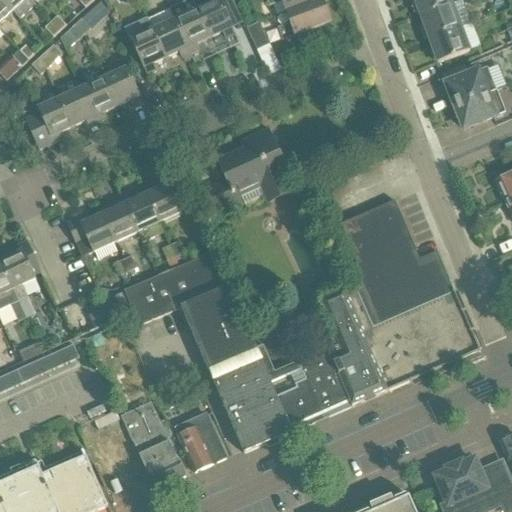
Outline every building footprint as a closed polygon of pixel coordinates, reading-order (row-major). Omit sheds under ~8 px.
[(28,1),(27,0),(0,0),(0,2),(12,16),(18,22),(34,8),(28,1)] [(91,5),(86,0),(77,0),(76,2),(85,11),(91,5)] [(217,0),(196,0),(192,2),(210,40),(223,34),(227,41),(235,37),(217,0)] [(286,13),(321,0),(266,0),(269,7),(282,2),(286,13)] [(321,0),(286,13),(290,24),(277,29),(281,41),(331,23),(321,0)] [(414,0),(421,18),(453,6),(450,0),(414,0)] [(0,2),(0,26),(12,16),(0,2)] [(192,2),(170,12),(191,56),(200,52),(197,45),(210,40),(192,2)] [(463,2),(453,6),(421,18),(430,41),(462,29),(471,25),(463,2)] [(170,12),(148,21),(165,60),(178,54),(181,60),(191,56),(170,12)] [(50,25),(59,35),(66,29),(57,19),(50,25)] [(74,29),(69,33),(78,43),(84,38),(91,31),(82,21),(74,29)] [(165,60),(148,21),(125,31),(131,44),(124,48),(133,68),(141,65),(146,77),(155,73),(152,66),(165,60)] [(246,29),(256,52),(269,46),(259,23),(246,29)] [(59,35),(50,25),(44,31),(53,41),(59,35)] [(462,29),(430,41),(438,64),(470,52),(462,29)] [(69,33),(60,41),(67,54),(78,43),(69,33)] [(29,63),(35,56),(26,47),(20,53),(29,63)] [(54,47),(37,63),(46,72),(63,57),(54,47)] [(29,63),(20,53),(13,59),(23,69),(29,63)] [(46,72),(37,63),(32,67),(41,77),(46,72)] [(126,71),(103,81),(116,111),(129,105),(132,110),(142,106),(126,71)] [(455,110),(497,93),(488,71),(479,74),(446,86),(455,110)] [(116,111),(103,81),(81,91),(97,127),(106,123),(103,117),(116,111)] [(97,127),(81,91),(59,101),(73,131),(86,125),(89,131),(97,127)] [(505,115),(497,93),(455,110),(464,132),(497,119),(505,115)] [(59,101),(37,111),(40,116),(25,123),(39,153),(53,146),(53,147),(62,143),(60,137),(73,131),(59,101)] [(271,202),(292,193),(284,174),(285,173),(267,133),(245,143),(248,150),(222,162),(230,181),(207,191),(219,218),(245,206),(240,195),(263,185),(271,202)] [(147,197),(160,225),(181,215),(180,212),(192,206),(177,174),(157,184),(161,191),(147,197)] [(501,199),(506,200),(508,204),(511,202),(511,175),(498,182),(500,187),(498,191),(501,199)] [(138,235),(151,229),(155,239),(164,235),(160,225),(147,197),(133,204),(130,196),(122,200),(138,235)] [(138,235),(122,200),(114,204),(117,210),(103,217),(116,245),(138,235)] [(362,301),(404,387),(458,363),(473,334),(438,254),(421,261),(395,202),(329,231),(355,289),(360,302),(362,301)] [(116,245),(103,217),(90,223),(86,216),(66,225),(83,261),(94,256),(116,245)] [(321,218),(312,222),(316,233),(325,229),(321,218)] [(282,237),(272,242),(275,251),(286,246),(282,237)] [(0,264),(18,304),(19,303),(28,299),(23,287),(36,281),(34,277),(41,274),(27,243),(18,248),(11,251),(14,258),(0,264)] [(178,244),(170,248),(175,259),(184,255),(178,244)] [(175,259),(170,248),(162,251),(168,262),(175,259)] [(293,434),(263,365),(259,355),(258,352),(217,255),(125,294),(140,329),(182,311),(209,376),(210,375),(244,456),(293,434)] [(124,262),(129,274),(138,270),(132,258),(124,262)] [(129,274),(124,262),(116,265),(122,277),(129,274)] [(19,303),(18,304),(0,264),(0,311),(11,307),(19,324),(27,321),(21,308),(19,303)] [(362,301),(360,302),(355,289),(321,304),(326,318),(336,339),(338,346),(345,364),(335,368),(349,403),(352,409),(388,394),(404,387),(362,301)] [(119,321),(114,308),(84,321),(90,334),(119,321)] [(276,357),(299,348),(284,313),(261,323),(276,357)] [(92,352),(105,346),(100,335),(86,341),(92,352)] [(264,349),(258,352),(259,355),(263,365),(293,434),(352,409),(349,403),(335,368),(345,364),(338,346),(336,339),(295,357),(299,365),(275,376),(264,349)] [(19,353),(24,364),(43,355),(38,344),(19,353)] [(0,396),(79,361),(74,347),(73,348),(0,380),(0,396)] [(156,401),(170,395),(165,383),(151,389),(156,401)] [(170,395),(156,401),(161,414),(175,408),(170,395)] [(151,405),(122,419),(156,494),(187,480),(179,463),(177,463),(167,440),(173,437),(166,422),(160,425),(151,405)] [(178,439),(194,475),(228,461),(208,416),(177,429),(181,438),(178,439)] [(511,441),(501,446),(511,473),(511,441)] [(0,511),(100,511),(109,509),(84,453),(82,453),(85,459),(44,477),(40,469),(0,487),(0,511)] [(440,476),(436,478),(447,503),(440,506),(442,511),(494,511),(501,509),(502,511),(511,511),(511,479),(503,461),(486,468),(481,470),(477,460),(449,472),(446,470),(441,472),(440,476)] [(415,511),(409,497),(394,503),(392,499),(371,508),(372,511),(415,511)]
